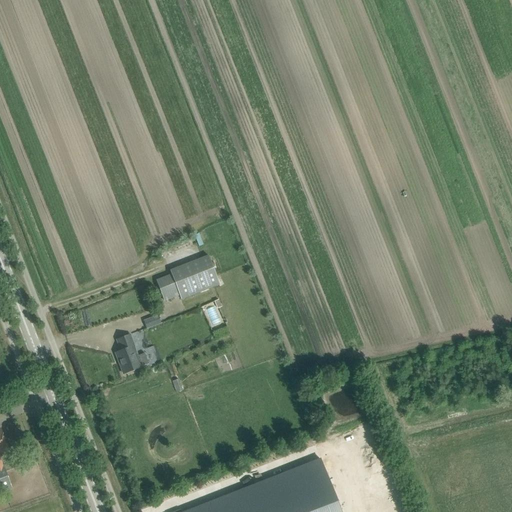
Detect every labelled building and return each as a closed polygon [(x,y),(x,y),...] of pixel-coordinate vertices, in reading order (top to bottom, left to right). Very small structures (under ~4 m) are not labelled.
[(172,275),(157,281),(165,301),(179,295),(181,299),(220,284),(209,256),(170,271),(172,275)] [(218,307),(222,306),(220,299),(203,306),(211,326),(223,321),(218,307)] [(144,320),(147,329),(162,324),(158,314),(144,320)] [(129,334),(126,335),(117,339),(121,350),(115,353),(118,361),(120,360),(125,373),(123,373),(124,374),(143,366),(148,364),(144,354),(135,357),(131,347),(134,346),(129,334)] [(179,379),(173,381),(177,392),(182,390),(179,379)] [(0,492),(12,488),(4,465),(3,465),(0,457),(0,453),(9,450),(1,428),(0,428),(0,492)] [(341,511),(321,459),(186,511),(181,511),(180,509),(174,511),(341,511)]
